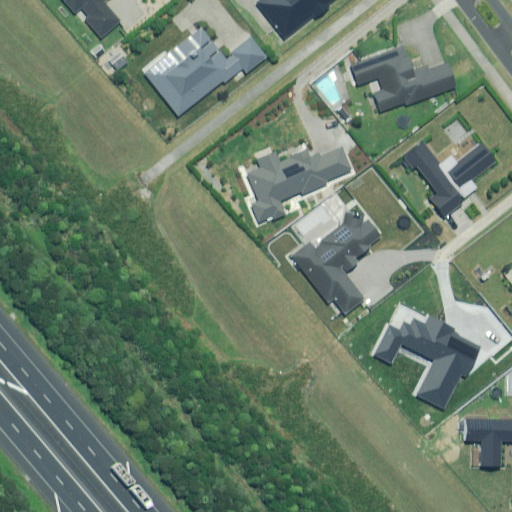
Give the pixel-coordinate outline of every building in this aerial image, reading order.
[(60,0),(73,15),(79,9),(87,18),(84,21),(99,39),(118,23),(100,3),(103,0),(106,0),(107,1),(107,0),(60,0)] [(261,0),(255,5),(283,40),(312,16),(314,19),(328,8),(326,5),(332,0),(261,0)] [(198,31),(142,76),(176,118),(221,82),(223,84),(240,71),(244,76),(263,60),(247,40),(222,61),(198,31)] [(406,102),(456,84),(447,59),(429,66),(427,61),(411,67),(403,44),(352,62),(359,81),(378,74),(382,86),(373,89),(380,110),(406,101),(406,102)] [(252,201),(259,219),(272,213),(273,216),(285,211),(280,197),(301,188),(302,190),(327,179),(326,177),(352,166),(342,144),(320,154),(311,132),(303,135),(308,146),(280,158),(275,147),(257,155),(261,164),(247,170),(259,198),(252,201)] [(422,140),(404,154),(412,164),(416,162),(437,190),(432,194),(446,213),(463,200),(455,189),(496,158),(482,141),(468,152),(445,170),(422,140)] [(292,252),(328,299),(334,295),(345,310),(364,295),(343,268),(358,257),(355,253),(381,233),(368,215),(362,221),(364,213),(346,209),(344,221),(320,239),(321,240),(314,245),(309,239),(292,252)] [(511,416),(465,416),(465,437),(480,437),(480,461),(499,462),(500,438),(511,438),(511,416)]
